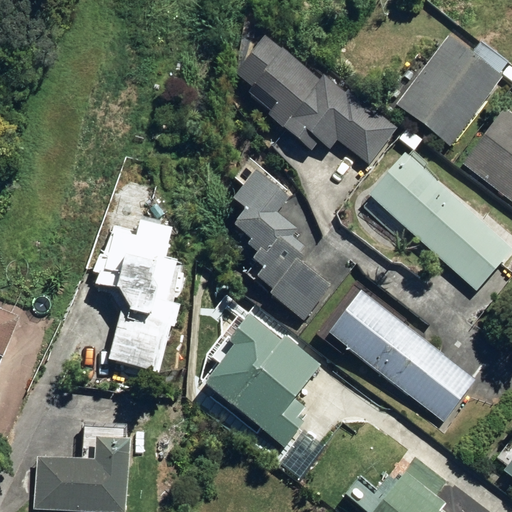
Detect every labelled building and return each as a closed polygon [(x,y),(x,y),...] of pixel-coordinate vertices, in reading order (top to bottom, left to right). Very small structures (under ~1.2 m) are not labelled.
[(339,135),(370,160),(396,129),(323,69),(318,75),(284,47),(281,51),(263,36),(234,72),(250,85),(255,79),(281,100),(270,113),(313,148),(322,138),(331,145),(339,135)] [(402,105),(455,148),(510,81),(503,75),(511,64),(486,44),(477,55),(457,39),(402,105)] [(511,112),(472,165),(511,196),(511,112)] [(403,141),(419,152),(427,141),(412,130),(403,141)] [(377,196),(482,292),(511,258),(511,245),(414,157),(377,196)] [(270,294),(306,323),(337,285),(308,261),(311,257),(304,251),(309,245),(296,234),(301,228),(277,209),(288,196),(257,171),(235,198),(248,208),(237,222),(258,239),(254,244),(262,250),(257,257),(267,266),(259,276),(275,288),(270,294)] [(116,360),(165,374),(178,327),(182,328),(188,308),(177,305),(189,263),(177,259),(184,231),(154,222),(149,240),(123,232),(115,259),(110,258),(106,273),(111,274),(108,285),(130,311),(116,360)] [(336,337),(447,425),(480,383),(369,295),(336,337)] [(0,374),(8,357),(13,359),(31,319),(0,305),(0,374)] [(281,338),(247,311),(226,338),(235,345),(207,381),(285,443),(302,421),(299,419),(308,408),(296,399),(325,363),(286,332),(281,338)] [(39,510),(76,511),(139,511),(143,442),(107,440),(105,462),(42,458),(39,510)] [(373,511),(439,511),(433,506),(459,471),(428,447),(408,473),(405,472),(373,511)]
